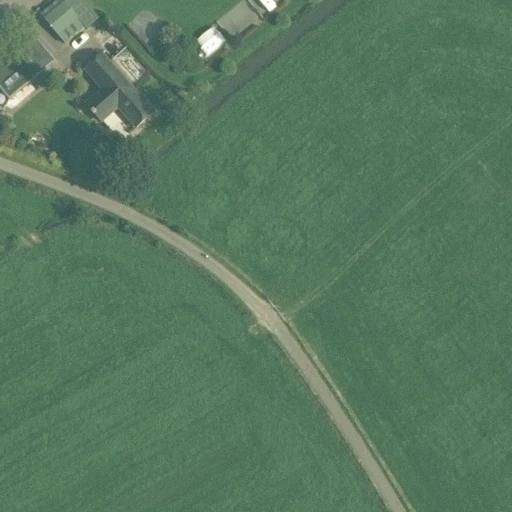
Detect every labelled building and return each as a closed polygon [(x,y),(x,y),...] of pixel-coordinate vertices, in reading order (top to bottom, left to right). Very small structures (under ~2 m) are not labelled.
[(266,0),(272,8),(284,0),(266,0)] [(86,30),(61,1),(41,18),(66,47),(86,30)] [(228,18),(241,34),(257,21),(245,5),(228,18)] [(30,86),(57,64),(32,34),(0,60),(0,83),(17,70),(30,86)] [(118,109),(136,130),(153,115),(102,56),(85,71),(103,92),(85,108),(91,115),(90,115),(93,118),(95,117),(101,124),(118,109)]
